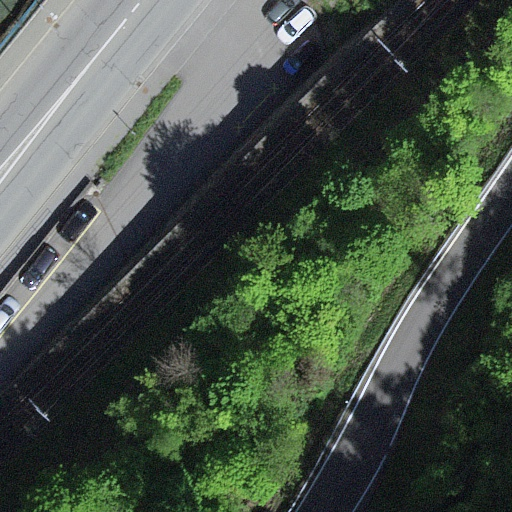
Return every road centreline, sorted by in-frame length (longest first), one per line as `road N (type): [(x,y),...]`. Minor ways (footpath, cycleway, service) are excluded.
road 1 (tertiary): [(511,197),(418,335),(323,511)]
road 2 (tertiary): [(146,0),(0,174)]
